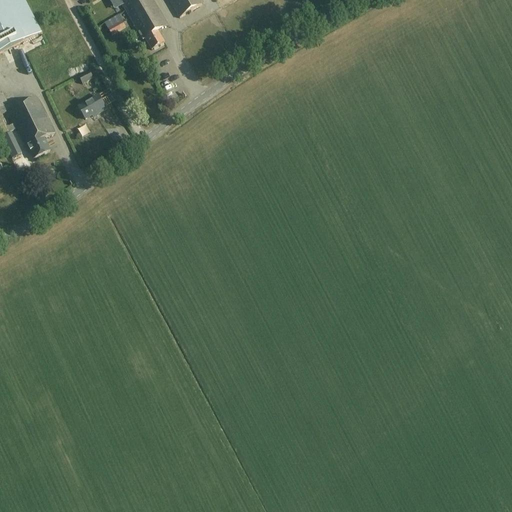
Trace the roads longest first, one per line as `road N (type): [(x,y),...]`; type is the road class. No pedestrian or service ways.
road 1 (unclassified): [(142,142),(224,83),(367,0)]
road 2 (unclassified): [(0,242),(142,142)]
road 3 (unclassified): [(142,142),(67,0)]
